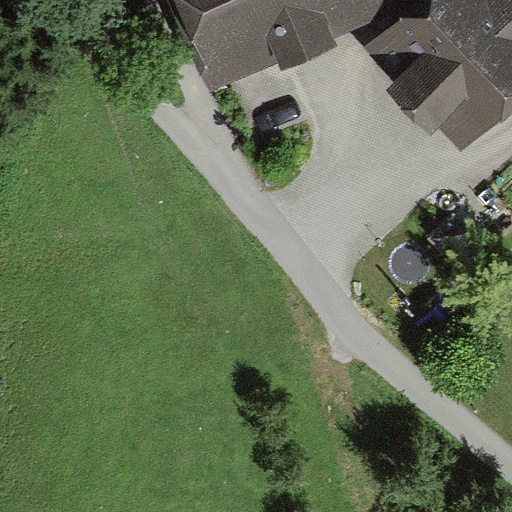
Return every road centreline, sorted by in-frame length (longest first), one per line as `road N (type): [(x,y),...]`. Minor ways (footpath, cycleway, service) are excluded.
road 1 (track): [(154,0),(215,163),(374,350),(511,467)]
road 2 (unknown): [(309,275),(382,511)]
road 3 (track): [(215,163),(74,0)]
